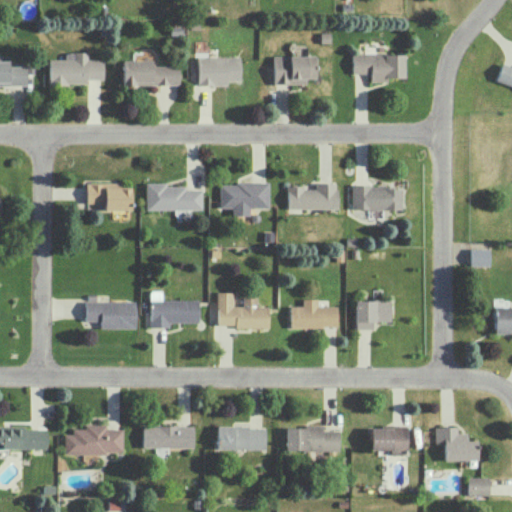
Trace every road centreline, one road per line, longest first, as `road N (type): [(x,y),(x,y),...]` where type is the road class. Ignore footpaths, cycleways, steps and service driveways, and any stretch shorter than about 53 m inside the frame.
road 1 (residential): [(0,370),(484,374),(507,386)]
road 2 (residential): [(0,132),(448,127)]
road 3 (residential): [(451,373),(452,69),(494,0)]
road 4 (residential): [(49,370),(49,132)]
